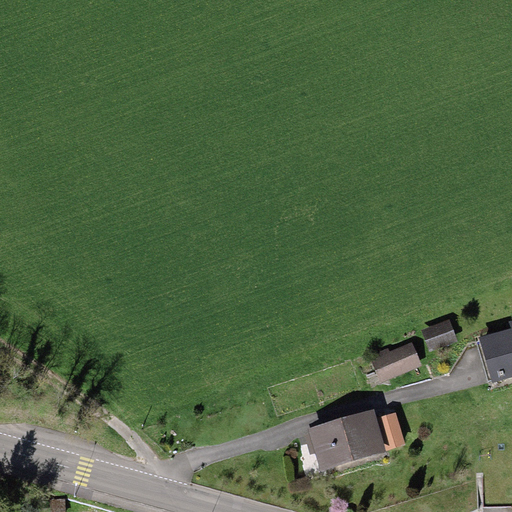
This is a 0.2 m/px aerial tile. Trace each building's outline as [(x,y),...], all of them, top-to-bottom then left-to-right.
[(448,320),(421,330),(428,349),(456,339),(448,320)] [(478,338),(492,384),(511,377),(511,321),(509,322),(511,328),(478,338)] [(379,357),(371,361),(380,383),(421,366),(412,343),(389,352),(388,348),(377,353),(379,357)] [(373,410),(307,429),(320,471),(385,452),(373,410)] [(404,445),(394,413),(375,418),(385,450),(404,445)]
